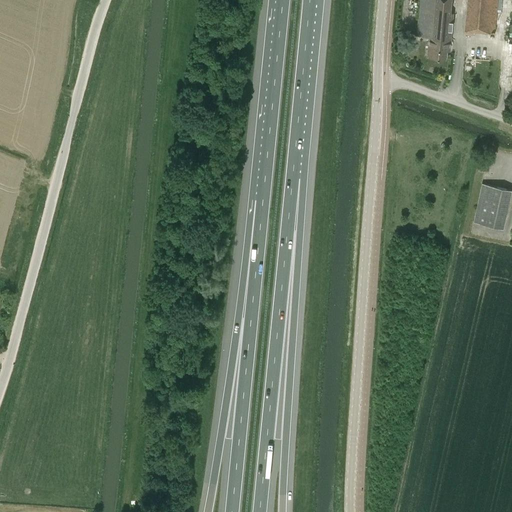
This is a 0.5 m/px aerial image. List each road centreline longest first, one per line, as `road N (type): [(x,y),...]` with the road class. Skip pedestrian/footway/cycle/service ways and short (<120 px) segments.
road 1 (unclassified): [(350,511),(377,73)]
road 2 (unclassified): [(0,388),(105,0)]
road 3 (motorway): [(259,511),(293,176)]
road 4 (motorway): [(282,511),(296,284),(293,176)]
road 5 (motorway): [(261,202),(246,248),(208,511)]
road 6 (motorway): [(261,202),(229,511)]
road 7 (motorway): [(283,0),(261,202)]
road 8 (motorway): [(293,176),(309,0)]
road 9 (unclassified): [(511,123),(377,73)]
